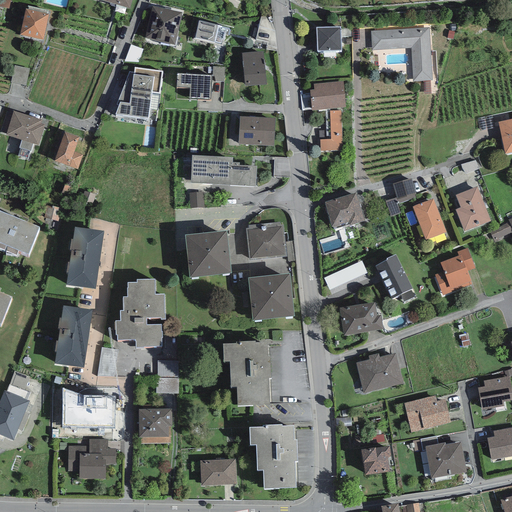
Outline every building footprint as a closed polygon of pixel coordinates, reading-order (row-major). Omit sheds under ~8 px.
[(97,0),(97,2),(129,11),(132,0),(97,0)] [(152,8),(145,41),(175,47),(182,15),(152,8)] [(25,12),(19,38),(43,43),(49,17),(25,12)] [(199,23),(195,40),(223,46),(227,30),(199,23)] [(429,28),(371,32),(372,51),(411,49),(413,82),(432,81),(429,28)] [(340,29),(317,30),(317,54),(341,53),(340,29)] [(263,53),(242,56),(245,88),(266,86),(263,53)] [(211,78),(211,81),(223,82),(224,68),(212,67),(211,78)] [(16,69),(12,86),(26,90),(31,73),(16,69)] [(159,95),(162,73),(135,69),(135,73),(129,73),(117,106),(119,106),(115,117),(148,121),(152,93),(159,95)] [(211,78),(177,77),(177,89),(190,89),(190,100),(211,101),(211,81),(211,78)] [(343,82),(313,86),(314,92),(310,92),(312,113),(345,109),(343,82)] [(320,141),(320,152),(342,151),(341,112),(330,112),(331,141),(320,141)] [(13,113),(6,137),(22,142),(19,150),(31,153),(33,145),(39,147),(45,126),(41,125),(42,121),(13,113)] [(275,120),(240,119),(239,146),(274,147),(275,120)] [(511,121),(498,124),(505,155),(511,153),(511,121)] [(64,134),(54,163),(78,171),(83,157),(74,154),(79,139),(64,134)] [(192,158),(191,186),(255,189),(256,168),(232,167),(233,160),(192,158)] [(275,177),(290,177),(290,160),(275,160),(275,177)] [(476,163),(463,169),(467,177),(480,172),(476,163)] [(411,180),(392,185),(397,201),(416,196),(411,180)] [(491,222),(477,188),(455,197),(460,210),(456,211),(464,232),(491,222)] [(356,195),(325,205),(332,230),(349,224),(350,228),(364,224),(356,195)] [(413,209),(426,242),(447,234),(434,201),(413,209)] [(389,205),(392,218),(400,216),(397,203),(389,205)] [(39,233),(0,216),(0,248),(28,260),(39,233)] [(249,230),(246,230),(249,263),(287,258),(283,226),(280,226),(280,223),(248,226),(249,230)] [(104,235),(74,231),(72,243),(71,243),(70,253),(72,253),(70,266),(68,265),(66,276),(68,276),(66,289),(95,293),(104,235)] [(226,235),(185,239),(190,281),(231,277),(226,235)] [(459,252),(461,257),(467,273),(475,269),(467,249),(459,252)] [(388,263),(376,268),(393,302),(413,291),(395,257),(387,261),(388,263)] [(461,257),(440,265),(443,273),(435,276),(442,297),(472,286),(467,273),(461,257)] [(363,263),(325,281),(330,293),(369,276),(363,263)] [(289,278),(248,282),(253,324),(294,319),(289,278)] [(155,283),(137,283),(137,286),(128,286),(128,291),(127,291),(127,300),(123,300),(123,314),(120,314),(120,324),(116,325),(116,339),(117,339),(117,344),(135,343),(136,351),(162,351),(161,342),(162,342),(162,336),(161,336),(161,323),(165,323),(165,316),(164,316),(164,298),(155,298),(155,283)] [(11,302),(0,297),(0,329),(0,330),(11,302)] [(375,306),(339,311),(343,339),(383,332),(380,318),(377,318),(375,306)] [(92,314),(63,309),(61,321),(59,321),(58,331),(60,332),(58,344),(56,344),(54,354),(56,354),(54,367),(84,371),(92,314)] [(236,347),(223,348),(224,366),(230,366),(231,392),(236,391),(237,409),(270,408),(268,382),(271,382),(270,360),(268,360),(267,346),(255,346),(255,345),(236,346),(236,347)] [(99,378),(115,380),(119,352),(102,350),(99,378)] [(369,361),(356,365),(364,395),(403,385),(395,355),(379,359),(378,355),(368,357),(369,361)] [(158,363),(158,380),(177,380),(177,363),(158,363)] [(485,388),(478,390),(482,412),(504,408),(504,403),(511,401),(511,393),(509,378),(484,382),(485,388)] [(158,381),(157,409),(174,409),(174,381),(158,381)] [(4,393),(0,402),(0,437),(13,442),(29,403),(4,393)] [(436,396),(404,404),(411,434),(451,424),(445,400),(437,402),(436,396)] [(171,411),(138,411),(139,440),(168,439),(168,429),(171,429),(171,411)] [(262,430),(249,430),(250,449),(256,448),(257,474),(263,474),(263,492),(296,491),(295,465),(297,464),(296,443),(294,443),(293,429),(282,429),(282,427),(262,428),(262,430)] [(494,438),(487,440),(491,462),(511,457),(511,428),(493,432),(494,438)] [(89,447),(68,447),(68,473),(79,473),(79,481),(105,481),(105,465),(115,466),(116,450),(107,450),(107,440),(89,440),(89,447)] [(445,444),(425,448),(431,480),(466,474),(461,443),(446,446),(445,444)] [(361,452),(365,478),(389,474),(387,460),(391,459),(390,448),(361,452)] [(200,463),(201,487),(236,486),(235,461),(200,463)] [(511,511),(511,497),(500,502),(503,511),(511,511)]
